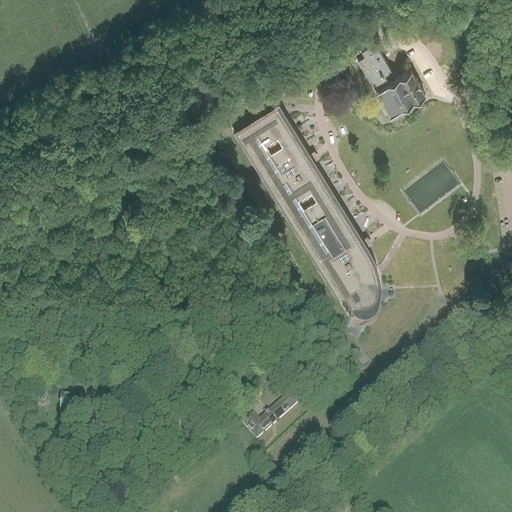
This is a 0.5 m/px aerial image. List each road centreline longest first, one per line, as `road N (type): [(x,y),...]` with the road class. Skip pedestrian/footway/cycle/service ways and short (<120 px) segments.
road 1 (track): [(0,189),(395,0)]
road 2 (residential): [(283,511),(511,311)]
